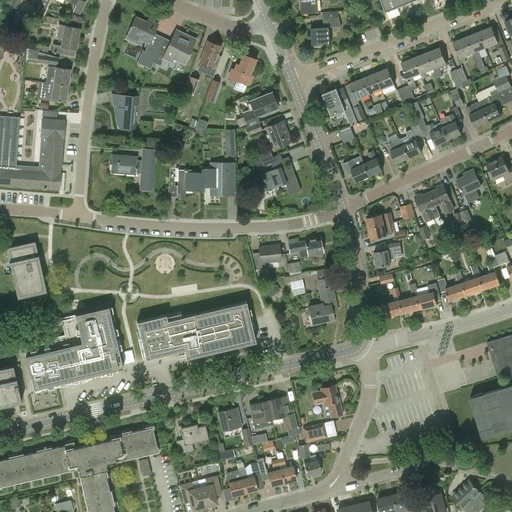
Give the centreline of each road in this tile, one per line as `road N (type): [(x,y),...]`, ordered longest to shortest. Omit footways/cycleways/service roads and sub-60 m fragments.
road 1 (tertiary): [(0,431),(359,344)]
road 2 (residential): [(76,216),(275,226),(341,209)]
road 3 (residential): [(76,216),(107,0)]
road 4 (residential): [(291,81),(493,0)]
road 5 (residential): [(341,209),(511,130)]
road 6 (track): [(511,486),(424,460),(346,459)]
road 7 (tertiary): [(511,306),(382,345),(359,344)]
road 8 (residential): [(337,478),(367,403),(359,344)]
road 9 (tertiary): [(341,209),(291,81)]
road 10 (tertiary): [(359,344),(341,209)]
